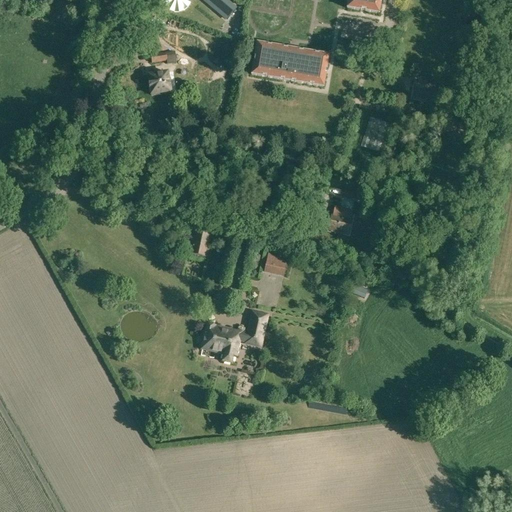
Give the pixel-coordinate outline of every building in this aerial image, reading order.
[(236,9),(225,0),(203,0),(227,20),(236,9)] [(348,0),(347,9),(378,14),(380,0),(348,0)] [(287,81),(323,88),(328,56),(293,50),(257,44),(251,75),(287,81)] [(150,55),(151,64),(176,60),(175,52),(170,52),(169,48),(159,49),(159,54),(150,55)] [(148,76),(151,95),(170,92),(167,73),(148,76)] [(409,100),(438,105),(441,87),(413,81),(409,100)] [(175,100),(181,109),(187,105),(181,96),(175,100)] [(414,105),(412,115),(422,117),(423,107),(414,105)] [(361,147),(378,153),(388,124),(370,118),(361,147)] [(342,197),(356,200),(358,192),(343,189),(342,197)] [(327,231),(348,235),(352,220),(351,219),(352,216),(339,213),(341,208),(334,206),(331,218),(330,218),(327,231)] [(187,253),(207,258),(214,229),(193,225),(187,253)] [(267,256),(266,273),(285,274),(286,257),(267,256)] [(351,294),(364,299),(367,291),(353,285),(349,293),(351,294)] [(222,362),(232,364),(234,356),(235,356),(239,341),(252,344),(251,345),(260,347),(267,316),(252,313),(249,328),(251,329),(249,336),(241,335),(242,333),(234,331),(233,333),(214,328),(214,326),(206,324),(204,333),(205,334),(203,347),(215,349),(215,352),(224,354),(222,362)]
